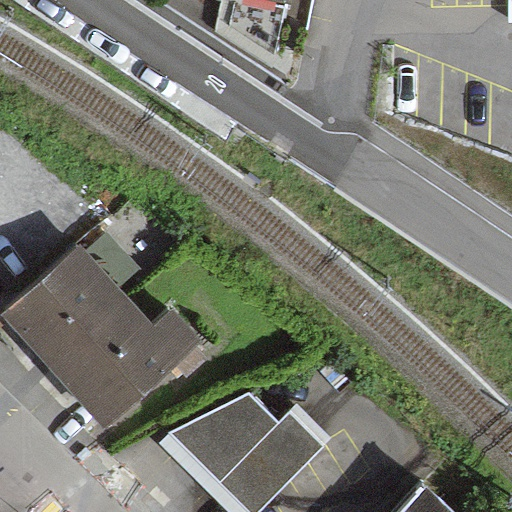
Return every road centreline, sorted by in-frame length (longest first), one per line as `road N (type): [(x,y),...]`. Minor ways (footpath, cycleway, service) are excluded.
road 1 (residential): [(511,273),(268,124)]
road 2 (residential): [(90,0),(268,124)]
